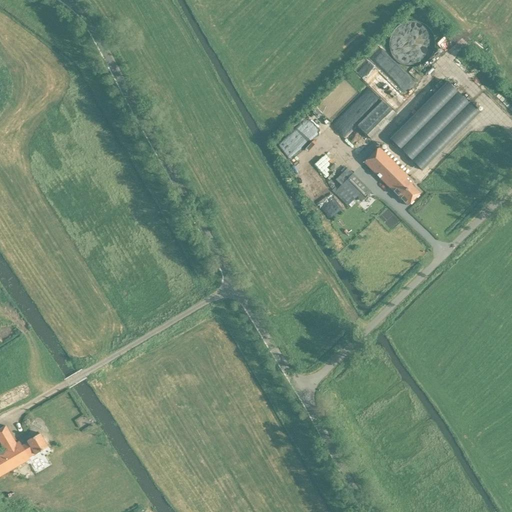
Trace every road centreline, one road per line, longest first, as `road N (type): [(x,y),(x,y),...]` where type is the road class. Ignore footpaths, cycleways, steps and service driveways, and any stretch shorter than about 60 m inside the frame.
road 1 (unclassified): [(302,394),(82,19),(58,0)]
road 2 (unclassified): [(302,394),(511,187)]
road 3 (unclassified): [(367,511),(302,394)]
